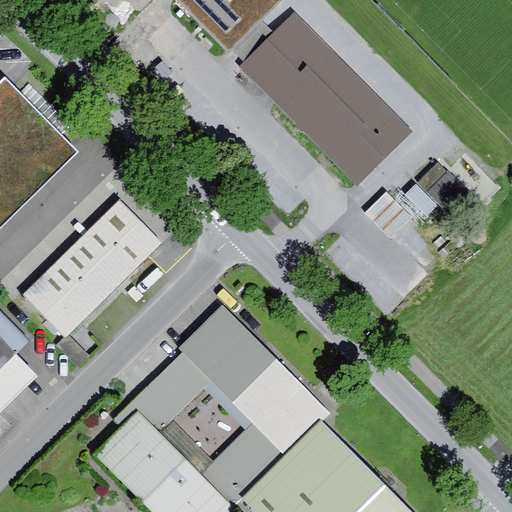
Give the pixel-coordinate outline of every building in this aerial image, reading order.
[(181,0),(246,64),(275,35),(264,23),(286,0),(181,0)] [(384,105),(295,16),(275,35),(246,64),(242,69),(360,186),(413,132),(384,105)] [(150,25),(124,50),(145,71),(170,46),(150,25)] [(4,87),(0,91),(0,237),(78,160),(4,87)] [(398,90),(384,105),(413,132),(427,118),(398,90)] [(440,163),(419,183),(449,214),(470,194),(440,163)] [(416,185),(406,194),(426,215),(436,206),(416,185)] [(120,201),(23,298),(66,340),(70,336),(162,243),(120,201)] [(254,511),(245,502),(322,425),(333,414),(224,305),(178,350),(182,354),(116,420),(123,427),(94,457),(149,511),(231,511),(236,507),(240,511),(254,511)] [(0,310),(0,336),(17,354),(30,341),(0,310)] [(0,370),(17,354),(0,336),(0,370)] [(80,367),(91,356),(70,336),(66,340),(59,347),(80,367)] [(17,354),(0,370),(0,414),(39,377),(17,354)] [(410,511),(322,425),(245,502),(254,511),(410,511)]
